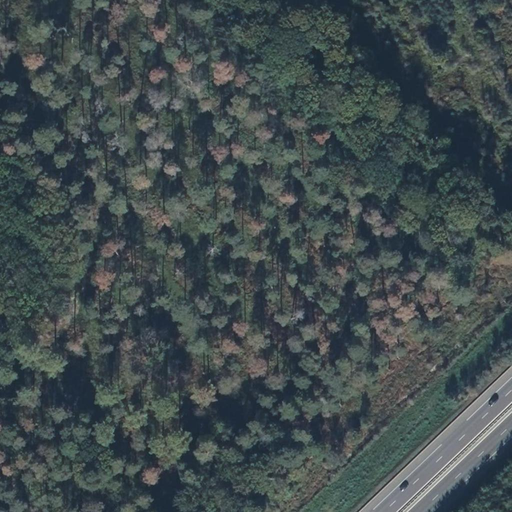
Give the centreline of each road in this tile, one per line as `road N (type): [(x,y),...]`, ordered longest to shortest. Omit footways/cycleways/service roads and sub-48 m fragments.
road 1 (motorway): [(511,390),(384,511)]
road 2 (motorway): [(420,511),(511,424)]
